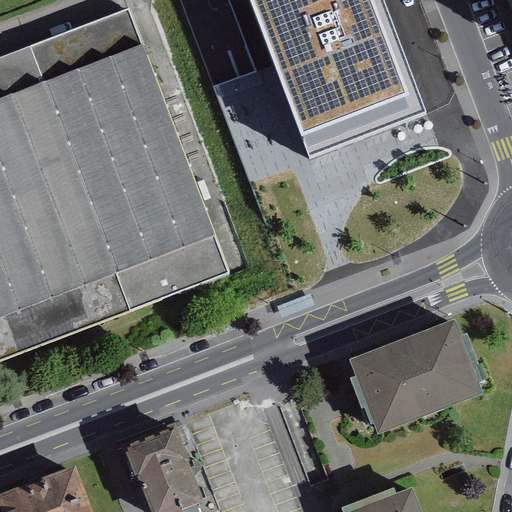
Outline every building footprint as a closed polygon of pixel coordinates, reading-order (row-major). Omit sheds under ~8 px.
[(381,0),(250,0),(309,155),(424,111),(381,0)] [(0,369),(225,286),(125,19),(0,66),(0,369)] [(225,86),(218,89),(251,183),(293,168),(274,115),(251,123),(245,106),(233,110),(225,86)] [(312,294),(278,306),(281,316),(315,304),(312,294)] [(347,369),(375,439),(487,394),(459,324),(347,369)] [(117,455),(139,511),(186,511),(201,507),(172,434),(117,455)] [(0,502),(0,511),(88,511),(75,476),(0,502)] [(415,511),(408,489),(341,511),(415,511)]
